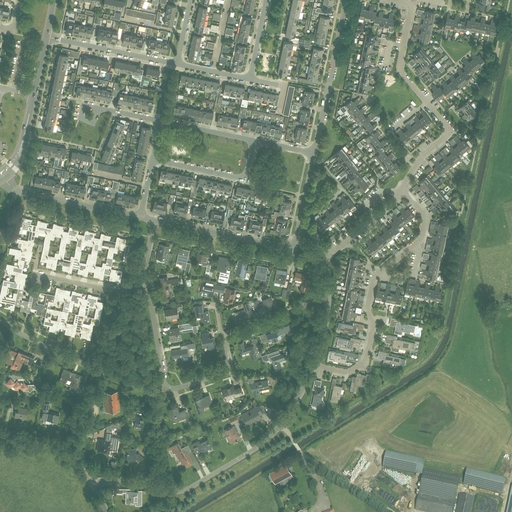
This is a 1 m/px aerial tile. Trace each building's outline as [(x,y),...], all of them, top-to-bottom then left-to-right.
[(119,0),(117,0),(116,8),(122,10),(123,6),(123,4),(124,1),(119,0)] [(489,10),(490,5),(475,2),(475,4),(480,5),(479,8),(489,10)] [(300,12),(301,5),(292,3),(291,10),(300,12)] [(331,12),(333,5),(323,3),(322,8),(318,8),(316,9),(319,9),(319,12),(327,14),(328,11),(331,12)] [(166,11),(175,13),(176,6),(168,4),(166,11)] [(246,5),(242,4),(242,7),(246,8),(244,13),(249,14),(249,12),(253,13),(254,7),(246,5)] [(207,12),(208,6),(203,5),(203,7),(200,7),(198,13),(206,14),(210,15),(211,12),(207,12)] [(8,18),(10,9),(3,8),(1,17),(8,18)] [(299,18),(300,12),(291,10),(290,16),(299,18)] [(174,19),(175,13),(166,11),(165,17),(174,19)] [(378,26),(381,12),(379,12),(378,16),(376,16),(375,15),(374,22),(373,25),(378,26)] [(248,17),(249,14),(241,13),(241,15),(244,16),(243,22),(251,24),(252,18),(248,17)] [(301,18),(299,18),(290,16),(288,22),(297,24),(298,20),(301,21),(301,18)] [(319,22),(329,24),(330,18),(320,16),(319,22)] [(470,30),(473,16),(471,16),(470,20),(467,20),(465,29),(470,30)] [(72,32),(74,23),(74,20),(68,19),(68,17),(65,17),(64,23),(67,24),(66,31),(72,32)] [(172,25),(174,19),(165,17),(164,23),(172,25)] [(467,20),(468,17),(466,17),(465,21),(462,21),(460,31),(465,32),(465,29),(467,20)] [(251,24),(243,22),(240,21),(239,27),(241,28),(249,29),(251,24)] [(296,31),(297,24),(288,22),(287,29),(296,31)] [(327,31),(329,24),(319,22),(318,29),(327,31)] [(78,33),(80,25),(74,23),(72,32),(78,33)] [(431,33),(432,28),(418,25),(414,24),(414,26),(422,28),(422,31),(431,33)] [(84,35),(86,26),(80,25),(78,33),(84,35)] [(86,26),(84,35),(91,36),(93,27),(86,26)] [(327,31),(318,29),(315,28),(314,34),(326,37),(327,31)] [(103,39),(105,30),(99,29),(97,37),(103,39)] [(295,37),(296,31),(287,29),(286,35),(295,37)] [(110,40),(111,31),(105,30),(103,39),(110,40)] [(111,31),(110,40),(116,41),(118,33),(111,31)] [(129,44),(130,35),(124,34),(122,42),(129,44)] [(137,37),(135,45),(141,46),(143,38),(139,37),(140,34),(137,34),(137,37)] [(247,41),(248,35),(240,34),(238,42),(243,43),(243,41),(247,41)] [(325,44),(326,37),(314,34),(313,38),(316,39),(315,41),(325,44)] [(364,39),(378,42),(378,40),(374,39),(375,36),(365,34),(364,39)] [(135,45),(137,37),(130,35),(129,44),(135,45)] [(205,41),(201,40),(202,37),(194,35),(192,41),(200,43),(204,44),(205,41)] [(429,43),(430,38),(416,35),(416,37),(420,38),(419,41),(429,43)] [(154,49),(156,41),(149,39),(148,48),(154,49)] [(160,50),(162,42),(156,41),(154,49),(160,50)] [(200,46),(200,43),(192,41),(191,47),(199,49),(201,49),(202,47),(200,46)] [(284,41),(283,47),(292,49),(293,46),(297,46),(298,44),(284,41)] [(162,42),(160,50),(167,52),(168,43),(162,42)] [(242,45),(243,43),(238,42),(236,42),(234,50),(236,51),(245,52),(246,46),(242,45)] [(291,56),(292,49),(283,47),(282,54),(291,56)] [(312,54),(322,56),(324,49),(314,47),(312,54)] [(414,61),(425,52),(421,48),(414,54),(416,57),(412,60),(412,59),(408,62),(410,64),(414,61)] [(420,62),(428,56),(425,52),(414,61),(410,64),(412,66),(415,63),(419,60),(420,62)] [(472,54),(482,65),(486,62),(484,60),(482,57),(479,54),(477,56),(474,52),(472,54)] [(72,57),(70,56),(67,55),(64,55),(61,54),(59,54),(59,56),(58,55),(57,60),(67,62),(68,59),(72,60),(72,57)] [(293,56),(291,56),(282,54),(280,60),(289,62),(290,58),(293,59),(293,56)] [(321,62),(322,56),(312,54),(311,60),(321,62)] [(478,68),(482,65),(472,54),(471,55),(474,59),(471,61),(478,68)] [(88,66),(90,57),(84,56),(83,59),(80,58),(77,73),(80,74),(82,65),(88,66)] [(234,62),(242,64),(243,58),(235,56),(233,56),(232,62),(234,62)] [(417,72),(431,60),(428,56),(420,62),(422,65),(419,67),(415,70),(417,72)] [(478,68),(471,61),(469,62),(466,59),(464,60),(474,71),(478,68)] [(66,66),(67,62),(57,60),(56,65),(57,65),(57,66),(66,68),(69,69),(70,66),(66,66)] [(102,60),(100,69),(107,70),(108,61),(102,60)] [(291,62),(289,62),(280,60),(279,67),(288,68),(289,65),(291,66),(291,62)] [(320,68),(321,62),(311,60),(310,66),(320,68)] [(427,70),(435,64),(431,60),(417,72),(418,74),(422,71),(421,71),(425,68),(427,70)] [(470,75),(474,71),(464,60),(463,62),(466,65),(463,67),(466,70),(470,75)] [(119,74),(120,71),(122,62),(115,61),(114,69),(117,70),(116,74),(119,74)] [(438,68),(435,64),(427,70),(429,72),(422,78),(423,80),(427,77),(438,68)] [(143,69),(140,69),(140,66),(134,65),(132,73),(132,76),(138,78),(137,79),(141,80),(141,79),(143,69)] [(428,79),(432,76),(434,78),(444,69),(441,65),(438,68),(427,77),(423,80),(425,82),(428,79)] [(64,75),(66,68),(57,66),(56,68),(55,73),(64,75)] [(318,75),(320,68),(310,66),(308,73),(318,75)] [(151,81),(151,77),(153,69),(147,67),(145,76),(144,79),(148,80),(151,81)] [(291,69),(288,68),(279,67),(278,73),(287,75),(287,73),(290,73),(291,69)] [(466,70),(463,72),(460,68),(459,70),(468,81),(472,77),(470,75),(466,70)] [(153,69),(151,77),(158,79),(160,70),(153,69)] [(464,84),(468,81),(459,70),(457,71),(460,75),(458,76),(464,84)] [(63,81),(64,75),(55,73),(54,77),(54,79),(63,81)] [(317,81),(318,75),(308,73),(307,79),(299,78),(298,81),(314,84),(315,81),(317,81)] [(186,86),(188,76),(181,75),(180,81),(177,80),(175,88),(178,89),(179,84),(186,86)] [(464,84),(458,76),(456,78),(453,75),(451,76),(460,87),(464,84)] [(192,87),(194,77),(188,76),(186,86),(192,87)] [(456,90),(460,87),(451,76),(449,77),(452,81),(450,83),(456,90)] [(198,88),(201,79),(194,77),(192,87),(198,88)] [(62,87),(63,81),(54,79),(54,81),(53,80),(52,85),(62,87)] [(205,90),(207,80),(201,79),(198,88),(205,90)] [(211,91),(213,81),(207,80),(205,90),(211,91)] [(76,93),(81,94),(83,85),(83,83),(81,82),(75,81),(73,91),(76,91),(76,93)] [(213,81),(211,91),(217,92),(218,93),(218,92),(220,83),(213,81)] [(456,90),(450,83),(448,85),(445,81),(443,83),(452,94),(456,90)] [(448,97),(452,94),(443,83),(441,84),(444,88),(442,89),(446,94),(448,97)] [(230,95),(232,85),(225,84),(223,94),(230,95)] [(60,93),(62,87),(52,85),(51,90),(52,90),(52,91),(60,93)] [(236,96),(238,87),(232,85),(230,95),(236,96)] [(442,89),(440,87),(438,88),(435,85),(433,86),(442,97),(446,94),(442,89)] [(438,101),(442,97),(433,86),(431,88),(434,91),(432,93),(438,101)] [(238,87),(236,96),(243,98),(245,88),(238,87)] [(255,100),(257,90),(250,89),(248,99),(255,100)] [(261,102),(263,92),(257,90),(255,100),(261,102)] [(59,100),(60,93),(52,91),(51,93),(50,93),(49,98),(59,100)] [(148,99),(146,108),(151,109),(153,103),(156,104),(158,92),(155,91),(153,100),(148,99)] [(304,97),(313,99),(314,93),(305,91),(304,97)] [(268,103),(270,93),(263,92),(261,102),(268,103)] [(276,95),(270,93),(268,103),(274,104),(274,105),(277,106),(278,100),(275,99),(276,95)] [(312,105),(313,99),(304,97),(303,100),(300,99),(299,102),(297,102),(297,105),(304,106),(305,104),(312,105)] [(344,113),(347,110),(360,99),(359,97),(353,102),(351,100),(340,109),(344,113)] [(58,106),(59,100),(49,98),(48,102),(49,102),(49,104),(58,106)] [(356,105),(362,100),(360,99),(347,110),(350,114),(358,108),(356,105)] [(464,111),(471,104),(468,100),(457,110),(458,111),(462,108),(464,111)] [(471,104),(464,111),(466,113),(462,116),(463,118),(465,116),(475,108),(477,107),(473,103),(471,104)] [(56,112),(58,106),(49,104),(49,106),(48,105),(47,110),(56,112)] [(304,106),(297,105),(293,104),(292,110),(295,111),(297,110),(299,111),(300,112),(300,115),(306,116),(309,117),(311,111),(303,109),(304,106)] [(180,115),(182,106),(175,105),(173,114),(180,115)] [(353,118),(355,116),(365,109),(367,107),(366,105),(360,110),(358,108),(350,114),(348,116),(351,120),(353,118)] [(186,116),(188,107),(182,106),(180,115),(186,116)] [(192,118),(194,109),(188,107),(186,116),(192,118)] [(205,120),(207,111),(203,111),(204,108),(201,107),(201,110),(199,119),(205,120)] [(248,115),(245,115),(247,109),(244,108),(242,114),(242,117),(244,118),(242,128),(249,130),(251,121),(247,120),(248,115)] [(465,116),(463,118),(465,119),(468,116),(470,119),(478,112),(475,108),(465,116)] [(199,119),(201,110),(194,109),(192,118),(199,119)] [(366,110),(365,109),(355,116),(353,118),(357,122),(363,116),(364,116),(362,113),(366,110)] [(55,118),(56,112),(47,110),(46,115),(47,115),(46,116),(55,118)] [(207,111),(205,120),(212,122),(214,113),(207,111)] [(226,115),(221,114),(222,111),(220,111),(219,114),(217,123),(224,124),(226,115)] [(422,118),(428,125),(432,122),(423,111),(421,112),(424,116),(422,118)] [(369,115),(366,118),(364,116),(363,116),(357,122),(360,126),(374,114),(372,112),(369,115)] [(232,117),(229,116),(229,113),(226,113),(226,115),(224,124),(230,126),(232,117)] [(360,132),(363,130),(371,123),(369,121),(372,118),(372,119),(376,116),(374,114),(360,126),(357,128),(360,132)] [(309,117),(306,116),(300,115),(298,121),(294,120),(293,123),(300,124),(301,122),(308,123),(309,117)] [(54,125),(55,118),(46,116),(46,118),(45,118),(44,123),(54,125)] [(428,125),(422,118),(419,120),(417,116),(415,117),(424,129),(428,125)] [(232,117),(230,126),(237,127),(239,118),(232,117)] [(420,132),(424,129),(415,117),(413,119),(416,122),(414,124),(420,132)] [(259,122),(260,119),(258,118),(257,122),(255,131),(262,132),(263,123),(259,122)] [(121,119),(119,123),(116,121),(114,126),(123,129),(125,130),(126,128),(124,127),(125,125),(126,120),(121,119)] [(255,131),(257,122),(251,121),(249,130),(255,131)] [(420,132),(414,124),(412,126),(409,122),(407,124),(416,135),(420,132)] [(53,131),(54,125),(44,123),(43,127),(44,127),(44,129),(53,131)] [(268,134),(270,125),(263,123),(262,132),(268,134)] [(277,123),(276,126),(274,135),(281,136),(283,127),(279,127),(280,123),(277,123)] [(300,127),(300,124),(293,123),(293,126),(297,127),(296,133),(306,135),(307,129),(300,127)] [(371,123),(363,130),(366,134),(378,124),(376,123),(372,126),(371,123)] [(412,138),(416,135),(407,124),(405,125),(408,129),(406,131),(412,138)] [(274,135),(276,126),(270,125),(268,134),(274,135)] [(123,129),(114,126),(112,131),(121,134),(124,135),(125,133),(122,132),(123,129)] [(141,133),(149,135),(151,128),(142,127),(141,133)] [(412,138),(406,131),(404,133),(401,129),(399,130),(408,142),(412,138)] [(404,145),(408,142),(399,130),(397,132),(400,135),(398,137),(404,145)] [(120,136),(121,134),(112,131),(111,135),(119,139),(122,140),(123,137),(120,136)] [(367,142),(379,133),(377,131),(374,134),(372,132),(364,138),(367,142)] [(149,135),(141,133),(138,132),(137,135),(140,135),(139,139),(148,141),(149,135)] [(304,141),(306,135),(296,133),(295,139),(304,141)] [(371,146),(378,140),(376,138),(380,135),(379,133),(367,142),(371,146)] [(119,139),(111,135),(110,135),(108,139),(109,140),(118,143),(120,144),(121,142),(118,141),(119,139)] [(462,142),(459,138),(456,135),(455,137),(457,140),(466,151),(471,147),(470,147),(472,145),(468,140),(466,142),(464,140),(462,142)] [(466,151),(457,140),(455,137),(453,138),(458,145),(456,146),(463,154),(466,151)] [(374,150),(385,141),(384,139),(380,142),(378,140),(371,146),(374,150)] [(116,148),(118,143),(109,140),(107,144),(116,148)] [(385,148),(383,145),(387,142),(385,141),(374,150),(377,154),(385,148)] [(45,154),(47,144),(42,143),(40,151),(37,151),(36,154),(40,155),(45,156),(45,154)] [(116,148),(107,144),(105,149),(114,152),(117,153),(118,151),(115,150),(116,148)] [(145,153),(147,147),(138,145),(137,152),(145,153)] [(463,154),(456,146),(454,148),(451,145),(449,146),(451,148),(459,157),(463,154)] [(378,160),(385,154),(384,152),(387,149),(386,147),(385,148),(377,154),(374,156),(378,160)] [(338,158),(346,152),(342,148),(331,157),(333,159),(336,156),(338,158)] [(460,159),(459,157),(451,148),(449,149),(452,153),(450,155),(456,162),(460,159)] [(113,154),(114,152),(105,149),(103,153),(112,157),(115,158),(116,156),(113,154)] [(456,162),(450,155),(448,157),(442,150),(440,151),(441,152),(452,166),(456,162)] [(338,165),(349,156),(346,152),(338,158),(340,160),(336,163),(338,165)] [(448,169),(452,166),(441,152),(439,153),(442,155),(441,156),(444,159),(442,161),(448,169)] [(111,159),(112,157),(103,153),(102,158),(101,161),(109,164),(109,161),(113,163),(114,160),(111,159)] [(381,164),(392,155),(391,153),(387,156),(385,154),(378,160),(381,164)] [(384,168),(392,162),(390,159),(394,157),(392,155),(381,164),(384,168)] [(345,166),(352,159),(349,156),(338,165),(334,168),(335,170),(343,163),(345,166)] [(134,165),(143,166),(144,160),(135,158),(134,165)] [(344,173),(356,163),(352,159),(345,166),(346,168),(339,174),(340,176),(344,173)] [(444,172),(435,161),(434,159),(432,160),(434,162),(433,162),(436,166),(434,168),(440,175),(444,172)] [(448,169),(442,161),(440,163),(437,159),(435,161),(444,172),(448,169)] [(387,172),(399,163),(397,161),(394,164),(392,162),(384,168),(387,172)] [(356,170),(359,167),(356,163),(344,173),(340,176),(342,178),(349,171),(351,173),(351,174),(356,170)] [(399,163),(387,172),(391,176),(398,170),(396,167),(400,164),(399,163)] [(39,172),(38,177),(35,176),(36,170),(33,169),(32,177),(35,177),(33,184),(40,186),(42,173),(39,172)] [(166,181),(168,172),(161,170),(160,178),(157,177),(155,183),(159,184),(159,180),(166,181)] [(359,173),(356,170),(351,174),(351,173),(348,176),(350,178),(343,184),(344,186),(359,173)] [(172,183),(174,173),(168,172),(166,181),(172,183)] [(179,184),(181,174),(174,173),(172,183),(179,184)] [(355,184),(362,177),(359,173),(344,186),(346,187),(353,181),(355,184)] [(185,185),(187,176),(181,174),(179,184),(185,185)] [(54,177),(54,180),(52,188),(58,190),(60,181),(57,180),(58,176),(55,175),(54,177)] [(353,189),(355,191),(366,181),(368,179),(365,175),(362,177),(355,184),(357,186),(353,189)] [(185,185),(192,187),(194,177),(187,176),(185,185)] [(416,192),(419,189),(431,180),(427,176),(420,182),(422,184),(414,190),(416,192)] [(204,189),(206,179),(199,178),(197,188),(204,189)] [(210,191),(212,181),(206,179),(204,189),(210,191)] [(368,179),(366,181),(355,191),(356,192),(360,189),(361,192),(369,185),(372,183),(368,179)] [(426,190),(434,184),(431,180),(419,189),(421,191),(424,188),(426,190)] [(85,186),(82,186),(83,182),(80,181),(79,185),(77,194),(84,195),(85,186)] [(216,192),(218,182),(212,181),(210,191),(210,193),(213,193),(213,191),(216,192)] [(71,192),(73,184),(67,182),(65,191),(71,192)] [(223,193),(225,184),(218,182),(216,192),(223,193)] [(97,198),(99,185),(96,184),(95,188),(92,188),(90,196),(97,198)] [(225,184),(223,193),(229,195),(231,185),(225,184)] [(423,199),(437,187),(434,184),(426,190),(428,192),(424,195),(425,195),(422,197),(423,199)] [(105,186),(105,190),(103,199),(109,200),(111,192),(108,191),(108,187),(105,186)] [(242,197),(244,188),(237,186),(235,196),(242,197)] [(433,198),(440,191),(437,187),(423,199),(422,200),(424,201),(431,195),(433,198)] [(248,199),(250,189),(244,188),(242,197),(248,199)] [(254,200),(257,190),(250,189),(248,199),(254,200)] [(261,201),(263,192),(257,190),(254,200),(261,201)] [(432,205),(444,195),(440,191),(433,198),(435,200),(431,203),(432,205)] [(272,195),(269,194),(270,193),(263,192),(261,201),(267,203),(266,206),(270,207),(272,195)] [(122,203),(124,194),(118,193),(116,202),(122,203)] [(439,206),(447,199),(444,195),(432,205),(429,207),(430,209),(437,203),(439,206)] [(134,205),(136,197),(130,196),(128,204),(134,205)] [(281,206),(290,208),(292,202),(284,200),(285,197),(278,196),(277,199),(279,199),(279,202),(281,203),(281,206)] [(343,197),(342,198),(351,209),(353,211),(357,208),(349,198),(346,200),(343,197)] [(347,212),(351,209),(342,198),(340,199),(343,203),(341,205),(347,212)] [(198,218),(200,208),(194,207),(196,199),(193,199),(192,201),(190,208),(194,209),(192,216),(198,218)] [(439,212),(450,203),(447,199),(439,206),(441,208),(437,211),(439,212)] [(159,212),(161,202),(155,201),(153,210),(159,212)] [(176,201),(174,213),(180,214),(182,204),(179,204),(180,202),(176,201)] [(190,208),(192,201),(189,201),(188,205),(182,204),(180,214),(186,215),(188,208),(190,208)] [(161,202),(159,212),(165,213),(167,203),(161,202)] [(347,212),(341,205),(338,207),(335,203),(334,204),(343,216),(347,212)] [(450,203),(439,212),(440,214),(444,211),(446,214),(454,207),(450,203)] [(209,212),(210,205),(208,205),(207,204),(206,209),(200,208),(198,218),(204,219),(206,212),(209,212)] [(339,219),(343,216),(334,204),(332,206),(335,210),(333,211),(339,219)] [(216,222),(218,212),(212,211),(213,206),(210,205),(209,212),(212,213),(210,220),(216,222)] [(289,214),(290,208),(281,206),(279,212),(275,211),(274,214),(281,216),(282,213),(289,214)] [(401,208),(410,220),(414,216),(408,209),(406,211),(403,207),(401,208)] [(406,223),(410,220),(401,208),(399,210),(402,213),(400,215),(406,223)] [(339,219),(333,211),(331,213),(328,210),(326,211),(335,222),(339,219)] [(331,225),(335,222),(326,211),(324,212),(327,216),(325,218),(331,225)] [(218,212),(216,222),(223,223),(225,213),(218,212)] [(402,226),(393,215),(391,212),(389,214),(394,220),(392,222),(398,229),(399,229),(402,226)] [(281,219),(281,216),(274,214),(273,217),(277,218),(276,220),(277,221),(278,221),(277,224),(287,226),(288,220),(281,219)] [(406,223),(400,215),(398,217),(395,214),(393,215),(402,226),(406,223)] [(247,222),(248,215),(246,215),(245,219),(238,218),(236,228),(243,229),(244,222),(247,222)] [(254,231),(256,222),(251,221),(252,216),(248,215),(247,222),(250,223),(249,230),(254,231)] [(331,225),(325,218),(323,220),(320,216),(318,218),(327,229),(331,225)] [(31,219),(25,218),(22,217),(18,232),(22,233),(23,228),(30,230),(28,241),(33,242),(35,236),(34,236),(37,226),(36,225),(30,224),(31,219)] [(256,222),(254,231),(261,233),(262,225),(266,226),(267,219),(264,218),(263,223),(256,222)] [(323,232),(327,229),(318,218),(316,219),(319,223),(317,225),(323,232)] [(47,223),(41,221),(38,221),(36,225),(37,226),(34,236),(35,236),(38,237),(39,231),(46,233),(44,244),(49,245),(50,239),(52,229),(46,228),(47,223)] [(392,222),(392,221),(390,222),(393,226),(390,228),(397,235),(401,232),(399,229),(398,229),(392,222)] [(63,226),(57,225),(53,224),(52,229),(50,239),(54,240),(55,235),(62,236),(60,247),(65,248),(66,242),(68,232),(62,231),(63,226)] [(285,233),(287,226),(277,224),(276,231),(271,230),(270,233),(277,234),(278,231),(285,233)] [(397,235),(390,228),(388,230),(385,226),(384,227),(393,239),(397,235)] [(79,229),(73,228),(69,227),(68,232),(66,242),(69,243),(71,238),(78,239),(76,251),(81,252),(82,246),(84,235),(78,234),(79,229)] [(389,242),(393,239),(384,227),(383,228),(382,229),(385,232),(383,234),(389,242)] [(95,233),(88,231),(85,231),(84,235),(82,246),(85,246),(86,241),(94,243),(91,254),(97,255),(98,249),(100,239),(94,237),(95,233)] [(389,242),(383,234),(380,236),(377,233),(376,234),(385,245),(389,242)] [(111,236),(104,234),(101,234),(100,239),(98,249),(101,250),(102,245),(110,246),(107,257),(113,258),(114,252),(116,242),(110,241),(111,236)] [(381,248),(385,245),(376,234),(374,235),(377,239),(375,241),(381,248)] [(126,239),(120,238),(117,237),(116,242),(114,252),(117,253),(118,248),(125,249),(123,261),(128,262),(132,245),(125,244),(126,239)] [(28,241),(17,238),(17,242),(19,242),(18,246),(19,248),(22,248),(21,250),(10,248),(9,253),(15,255),(15,254),(25,257),(25,256),(30,257),(31,251),(32,251),(33,245),(33,242),(28,241)] [(381,248),(375,241),(372,243),(369,239),(368,240),(377,252),(381,248)] [(373,255),(377,252),(368,240),(366,242),(369,245),(367,247),(373,255)] [(47,256),(49,245),(44,244),(40,260),(47,262),(46,266),(56,268),(57,264),(56,264),(59,253),(58,253),(55,253),(54,258),(47,256)] [(170,264),(172,256),(168,255),(168,254),(166,254),(166,252),(168,253),(169,246),(160,244),(157,256),(160,256),(159,259),(165,260),(164,263),(170,264)] [(63,260),(65,248),(60,247),(58,253),(59,253),(56,264),(57,264),(63,265),(62,270),(71,272),(72,267),(74,257),(71,256),(70,261),(63,260)] [(443,255),(444,250),(430,247),(430,249),(434,250),(434,252),(434,253),(442,254),(443,255)] [(184,276),(188,277),(191,263),(187,262),(189,250),(180,248),(177,263),(182,264),(182,268),(185,269),(184,276)] [(79,263),(81,252),(76,251),(74,257),(72,267),(78,268),(77,273),(87,275),(88,270),(90,260),(87,259),(86,264),(79,263)] [(434,253),(434,252),(428,251),(427,253),(432,254),(431,257),(441,259),(442,254),(434,253)] [(209,254),(198,252),(196,260),(203,261),(202,265),(207,266),(207,264),(208,262),(207,262),(209,254)] [(30,258),(30,257),(25,256),(25,257),(15,254),(15,255),(14,258),(19,259),(18,266),(7,264),(5,269),(7,269),(11,270),(22,272),(23,266),(28,267),(29,261),(30,258)] [(94,266),(97,255),(91,254),(90,260),(88,270),(94,271),(93,276),(103,278),(104,273),(106,263),(103,262),(102,268),(94,266)] [(349,261),(363,264),(364,262),(359,261),(360,258),(350,256),(349,261)] [(110,269),(113,258),(107,257),(106,263),(104,273),(110,275),(109,280),(120,282),(122,271),(118,270),(118,271),(110,269)] [(228,283),(229,275),(226,274),(229,259),(219,257),(217,269),(220,270),(218,281),(228,283)] [(247,262),(245,262),(245,261),(240,259),(239,260),(239,261),(238,260),(238,263),(237,263),(236,264),(235,270),(235,271),(236,271),(235,275),(245,277),(244,278),(249,279),(252,266),(249,265),(247,271),(245,271),(247,262)] [(255,278),(262,279),(261,281),(264,281),(263,283),(268,284),(270,276),(266,275),(268,268),(258,266),(255,278)] [(11,270),(7,269),(7,271),(8,273),(16,275),(14,282),(3,280),(2,285),(7,286),(18,288),(19,288),(23,289),(27,273),(22,272),(11,270)] [(277,270),(275,282),(285,284),(287,272),(277,270)] [(437,279),(438,274),(424,271),(423,273),(428,274),(427,277),(437,279)] [(303,281),(301,292),(306,293),(308,282),(309,282),(311,276),(296,273),(295,279),(303,281)] [(167,277),(160,278),(164,299),(171,298),(171,294),(169,295),(167,285),(179,283),(178,279),(168,280),(167,277)] [(220,292),(221,286),(213,284),(213,287),(203,285),(201,292),(205,293),(204,294),(212,296),(213,291),(220,292)] [(222,284),(221,286),(220,292),(223,293),(224,290),(226,291),(224,301),(232,303),(235,290),(224,288),(225,284),(222,284)] [(5,297),(7,286),(2,285),(0,294),(0,301),(5,302),(4,307),(14,309),(15,305),(15,304),(17,293),(14,292),(12,299),(5,297)] [(21,300),(23,289),(19,288),(18,288),(17,293),(15,304),(15,305),(21,306),(20,311),(30,313),(31,308),(34,291),(30,291),(29,297),(28,302),(21,300)] [(66,290),(60,288),(56,288),(55,296),(54,302),(49,301),(48,305),(49,306),(50,305),(53,305),(53,304),(56,305),(58,298),(65,300),(63,311),(68,312),(69,306),(71,296),(65,295),(66,290)] [(37,304),(39,292),(34,291),(31,308),(37,309),(36,314),(45,316),(47,308),(48,305),(49,301),(54,302),(55,296),(46,294),(44,305),(37,304)] [(82,293),(75,292),(72,291),(71,296),(69,306),(72,307),(74,302),(81,303),(79,314),(79,315),(84,316),(85,310),(87,299),(81,298),(82,293)] [(98,297),(91,295),(88,294),(87,299),(85,310),(88,310),(89,305),(97,307),(94,318),(100,319),(103,303),(97,301),(98,297)] [(261,309),(264,305),(267,312),(274,310),(271,301),(272,301),(271,297),(262,300),(264,304),(259,305),(257,300),(254,301),(257,309),(260,307),(261,309)] [(354,302),(355,299),(345,297),(344,302),(358,305),(359,303),(354,302)] [(197,305),(195,306),(196,317),(201,316),(203,324),(210,322),(208,311),(203,311),(203,309),(204,309),(203,300),(196,301),(197,305)] [(246,312),(236,316),(238,322),(253,317),(251,310),(248,303),(243,305),(246,312)] [(181,304),(173,305),(173,309),(165,310),(167,319),(179,317),(177,308),(182,308),(181,304)] [(352,312),(353,309),(343,307),(342,312),(356,315),(357,313),(352,312)] [(59,328),(63,311),(52,309),(47,308),(45,316),(43,324),(50,326),(49,330),(58,332),(60,328),(59,328)] [(66,323),(68,312),(63,311),(59,328),(60,328),(66,329),(65,334),(74,336),(75,331),(77,320),(79,315),(79,314),(75,314),(73,325),(66,323)] [(81,327),(84,316),(79,315),(77,320),(75,331),(81,332),(80,337),(90,339),(93,325),(98,326),(100,319),(94,318),(92,317),(91,323),(90,323),(89,328),(81,327)] [(402,335),(403,331),(403,329),(410,330),(410,331),(414,332),(416,325),(400,322),(401,320),(391,318),(390,321),(396,322),(394,333),(402,335)] [(337,329),(344,330),(344,329),(348,330),(348,333),(355,334),(357,327),(363,328),(364,325),(354,323),(354,325),(339,322),(337,329)] [(266,334),(266,333),(260,335),(263,343),(266,342),(266,341),(268,342),(271,341),(272,343),(278,340),(281,339),(281,337),(280,335),(287,332),(287,331),(289,330),(295,332),(297,326),(292,324),(287,325),(287,326),(285,326),(274,330),(273,328),(271,329),(271,331),(269,332),(269,333),(266,334)] [(181,339),(181,338),(179,328),(169,330),(171,341),(181,339)] [(209,332),(202,334),(204,346),(208,346),(208,349),(214,348),(213,337),(210,338),(209,332)] [(399,348),(401,349),(402,346),(406,347),(406,348),(410,349),(412,342),(397,339),(397,337),(387,335),(387,338),(393,340),(391,347),(394,347),(393,350),(398,351),(399,348)] [(338,337),(337,344),(341,345),(341,344),(345,345),(345,347),(352,349),(354,342),(360,343),(361,339),(351,337),(350,340),(338,337)] [(262,355),(258,342),(253,344),(253,345),(245,348),(243,341),(237,343),(241,355),(250,352),(252,359),(257,358),(257,357),(262,355)] [(191,356),(189,348),(188,348),(188,345),(181,346),(181,349),(172,351),(174,358),(177,358),(177,360),(182,359),(182,357),(188,356),(188,360),(191,359),(190,356),(191,356)] [(5,362),(12,365),(11,367),(18,370),(21,363),(19,362),(21,357),(28,360),(26,363),(30,365),(34,357),(18,351),(18,352),(11,349),(10,351),(8,350),(4,359),(6,360),(5,362)] [(283,353),(279,355),(278,350),(262,356),(263,361),(269,359),(270,361),(272,360),(275,370),(281,368),(279,361),(285,359),(283,353)] [(331,351),(330,358),(334,359),(335,358),(339,359),(338,361),(346,363),(347,356),(354,357),(354,353),(344,351),(344,354),(331,351)] [(379,351),(378,354),(384,356),(384,359),(383,363),(385,363),(385,365),(390,366),(391,365),(391,362),(395,363),(395,364),(396,364),(399,365),(399,364),(404,365),(406,359),(401,358),(388,355),(389,353),(379,351)] [(68,390),(73,392),(77,394),(83,377),(64,369),(59,381),(65,383),(67,379),(72,381),(68,390)] [(17,380),(15,378),(15,374),(9,373),(9,376),(11,378),(6,383),(11,387),(12,385),(17,389),(19,386),(24,391),(28,390),(30,392),(32,390),(36,389),(35,386),(34,384),(27,385),(23,382),(23,379),(17,380)] [(368,382),(370,375),(367,374),(366,375),(357,374),(357,377),(353,376),(350,390),(356,391),(358,383),(365,385),(365,382),(368,382)] [(253,376),(248,377),(249,382),(251,382),(251,384),(252,392),(253,392),(254,396),(259,395),(258,390),(269,388),(268,380),(254,383),(253,381),(254,381),(253,376)] [(333,378),(331,388),(333,389),(331,401),(338,402),(338,398),(337,398),(338,394),(341,394),(342,387),(335,385),(336,379),(333,378)] [(322,404),(321,403),(324,388),(317,386),(318,380),(315,379),(313,389),(315,390),(312,405),(317,406),(317,408),(321,409),(322,404)] [(242,394),(240,388),(235,390),(234,387),(231,388),(231,387),(222,390),(226,399),(242,394)] [(118,392),(104,393),(106,412),(119,410),(118,392)] [(202,397),(194,400),(199,413),(204,412),(203,409),(201,405),(207,403),(208,405),(212,404),(209,395),(204,396),(205,397),(203,397),(202,397)] [(49,403),(44,402),(41,418),(52,420),(51,422),(52,423),(53,422),(58,423),(59,414),(48,412),(49,403)] [(23,404),(17,403),(15,409),(16,410),(16,411),(15,411),(14,416),(26,418),(28,408),(23,408),(23,404)] [(255,408),(242,415),(244,420),(245,419),(247,424),(258,418),(258,419),(262,418),(260,415),(263,413),(259,405),(257,406),(255,403),(253,404),(255,408)] [(85,416),(91,412),(86,404),(80,407),(85,416)] [(176,406),(168,409),(172,420),(180,417),(180,418),(187,416),(185,410),(179,412),(176,406)] [(136,416),(136,414),(137,411),(130,410),(129,418),(135,419),(135,425),(143,426),(144,417),(136,416)] [(236,415),(229,418),(232,424),(239,420),(236,415)] [(234,426),(225,430),(231,442),(236,440),(238,439),(237,439),(240,438),(237,433),(236,431),(237,430),(234,426)] [(111,441),(106,441),(99,439),(97,451),(105,452),(105,451),(108,452),(109,449),(116,450),(118,437),(112,436),(111,441)] [(211,447),(209,444),(207,440),(200,443),(198,441),(191,444),(195,452),(201,449),(202,452),(211,447)] [(168,451),(172,449),(173,450),(174,450),(178,457),(179,456),(183,464),(186,463),(187,465),(192,463),(187,452),(184,454),(178,443),(167,448),(168,451)] [(122,447),(121,454),(126,454),(126,456),(129,456),(130,459),(128,459),(128,463),(132,463),(134,464),(136,461),(138,463),(143,458),(139,454),(136,454),(136,450),(133,450),(133,449),(125,449),(125,447),(122,447)] [(386,452),(383,467),(422,475),(425,460),(386,452)] [(283,484),(294,479),(286,464),(269,473),(275,484),(281,480),(283,484)] [(467,469),(463,484),(502,493),(506,478),(467,469)] [(426,511),(452,511),(455,501),(460,478),(424,470),(415,510),(426,511)] [(137,491),(129,491),(129,489),(116,489),(116,493),(123,494),(123,493),(128,493),(128,498),(126,498),(126,503),(131,503),(131,502),(135,502),(136,502),(136,504),(135,504),(135,505),(141,505),(142,490),(137,490),(137,491)] [(460,494),(456,511),(470,511),(474,497),(460,494)]
